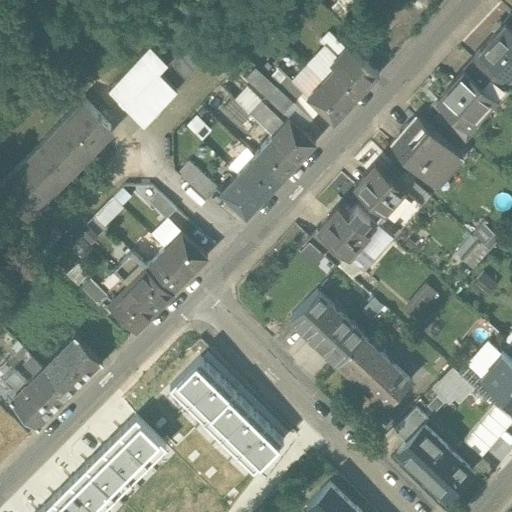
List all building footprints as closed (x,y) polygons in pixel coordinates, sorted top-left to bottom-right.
[(511,32),(504,25),(480,53),(505,75),(509,78),(510,77),(506,74),(511,66),(511,32)] [(321,47),(338,62),(346,53),(330,38),(321,47)] [(228,45),(212,61),(229,78),(245,61),(228,45)] [(168,67),(161,75),(177,91),(203,66),(186,49),(168,67)] [(150,50),(108,93),(144,127),(177,91),(161,75),(168,67),(150,50)] [(331,69),(334,72),(340,66),(367,91),(379,78),(349,50),(346,53),(338,62),(331,69)] [(471,63),(489,78),(496,85),(505,75),(480,53),(471,63)] [(463,72),(481,88),(489,78),(471,63),(463,72)] [(324,82),(351,108),(367,91),(340,66),(334,72),(324,82)] [(436,103),(444,110),(467,130),(474,122),(471,119),(491,96),(481,88),(463,72),(436,103)] [(281,74),(273,83),(282,92),(291,83),(281,74)] [(307,101),(334,126),(351,108),(324,82),(307,101)] [(276,89),(266,100),(284,117),(294,106),(276,89)] [(223,111),(240,127),(250,117),(233,101),(223,111)] [(83,103),(0,187),(0,192),(23,216),(110,129),(83,103)] [(251,118),(272,138),(285,125),(264,105),(251,118)] [(444,110),(436,119),(464,144),(472,134),(467,130),(444,110)] [(187,127),(202,141),(212,130),(198,116),(187,127)] [(417,118),(391,148),(432,185),(459,155),(417,118)] [(285,125),(272,138),(299,163),(315,145),(289,120),(285,125)] [(272,138),(255,156),(281,182),(299,163),(272,138)] [(255,156),(237,175),(263,200),(281,182),(255,156)] [(188,162),(178,174),(205,198),(216,186),(188,162)] [(375,166),(355,190),(384,216),(405,193),(375,166)] [(237,175),(220,193),(246,218),(263,200),(237,175)] [(160,194),(150,204),(166,219),(176,209),(160,194)] [(105,224),(123,206),(113,195),(94,213),(105,224)] [(318,232),(348,259),(369,236),(338,208),(318,232)] [(164,249),(190,274),(207,257),(182,232),(164,249)] [(340,268),(348,259),(318,232),(309,241),(340,268)] [(164,249),(146,267),(172,292),(190,274),(164,249)] [(146,267),(128,285),(154,310),(172,292),(146,267)] [(414,317),(437,291),(426,282),(403,307),(414,317)] [(128,285),(111,302),(136,328),(154,310),(128,285)] [(317,290),(291,316),(338,361),(363,335),(317,290)] [(68,343),(59,352),(86,379),(102,362),(75,335),(68,329),(61,336),(68,343)] [(363,335),(338,361),(385,406),(410,380),(363,335)] [(59,352),(43,368),(70,394),(86,379),(59,352)] [(511,360),(506,356),(486,379),(485,379),(504,397),(511,403),(511,360)] [(217,374),(200,357),(170,388),(186,404),(217,374)] [(504,397),(485,379),(486,379),(467,362),(458,372),(496,406),(504,397)] [(43,368),(27,384),(54,411),(70,394),(43,368)] [(234,391),(217,374),(186,404),(203,421),(234,391)] [(20,391),(10,401),(37,427),(54,411),(27,384),(20,391)] [(10,401),(20,391),(14,385),(4,395),(10,401)] [(250,407),(234,391),(203,421),(220,438),(250,407)] [(437,395),(427,405),(434,412),(444,402),(437,395)] [(267,424),(250,407),(220,438),(236,454),(267,424)] [(149,463),(166,446),(136,416),(119,433),(149,463)] [(423,423),(397,449),(445,495),(470,468),(423,423)] [(283,440),(267,424),(236,454),(253,471),(283,440)] [(132,479),(149,463),(119,433),(103,449),(132,479)] [(116,496),(132,479),(103,449),(86,466),(116,496)] [(98,511),(99,511),(116,496),(86,466),(69,483),(98,511)] [(329,481),(306,505),(312,511),(361,511),(356,506),(355,507),(329,481)] [(65,511),(98,511),(69,483),(52,499),(65,511)] [(65,511),(52,499),(39,511),(65,511)]
